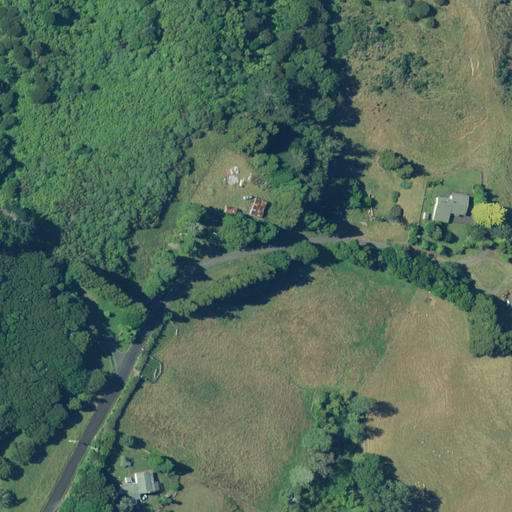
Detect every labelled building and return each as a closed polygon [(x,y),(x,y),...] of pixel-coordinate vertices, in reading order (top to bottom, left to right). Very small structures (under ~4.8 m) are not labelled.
[(230,168),(223,169),(225,177),(232,175),(230,168)] [(447,213),(451,214),(451,216),(456,216),(456,214),(462,215),(465,195),(448,193),(448,199),(433,197),(430,220),(445,222),(447,213)] [(264,199),(252,196),(246,216),(259,219),(264,199)] [(237,208),(225,206),(224,214),(235,216),(237,208)] [(118,485),(119,489),(117,489),(118,494),(121,494),(122,494),(124,506),(135,505),(134,499),(138,499),(137,493),(157,491),(155,481),(151,482),(149,471),(133,473),(135,483),(118,485)]
